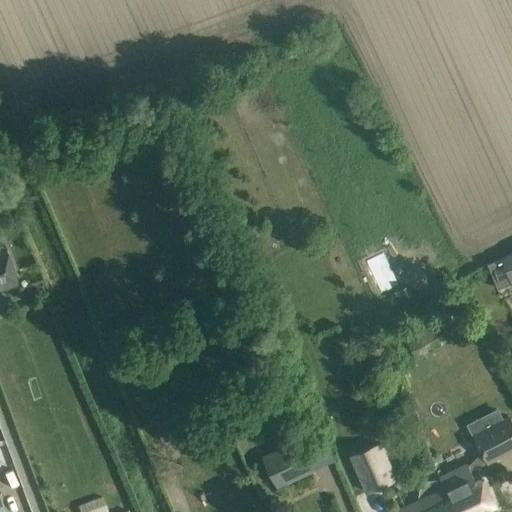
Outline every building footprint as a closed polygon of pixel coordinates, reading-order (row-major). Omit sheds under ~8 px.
[(215,177),(226,172),(217,152),(207,156),(215,177)] [(0,288),(17,284),(5,245),(0,246),(0,288)] [(503,256),(488,263),(499,288),(511,282),(511,252),(503,256)] [(270,366),(247,313),(227,321),(250,374),(270,366)] [(403,334),(415,356),(448,337),(436,316),(403,334)] [(369,350),(368,351),(375,368),(393,360),(383,339),(381,333),(364,340),(369,350)] [(511,345),(501,352),(511,369),(511,368),(511,345)] [(489,463),(511,451),(511,417),(511,416),(503,420),(498,410),(469,425),(489,463)] [(193,432),(185,412),(157,422),(164,443),(193,432)] [(299,437),(287,443),(281,446),(263,454),(279,488),(302,477),(315,471),(299,437)] [(416,449),(410,437),(401,441),(407,453),(416,449)] [(396,479),(380,443),(351,456),(368,492),(396,479)] [(494,511),(498,510),(478,470),(472,473),(467,463),(439,476),(445,488),(456,511),(494,511)] [(397,511),(456,511),(445,488),(397,511)] [(104,496),(79,506),(81,511),(106,511),(110,511),(104,496)]
